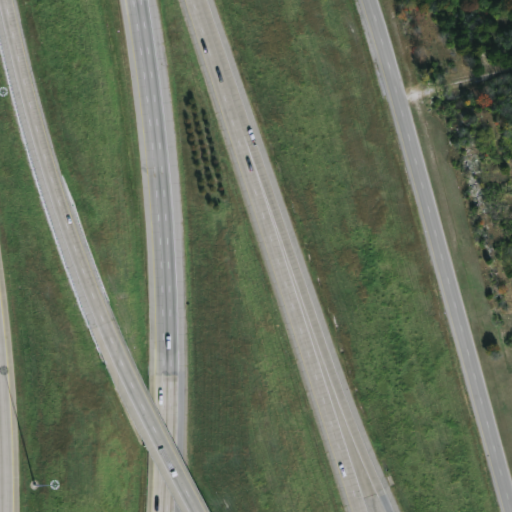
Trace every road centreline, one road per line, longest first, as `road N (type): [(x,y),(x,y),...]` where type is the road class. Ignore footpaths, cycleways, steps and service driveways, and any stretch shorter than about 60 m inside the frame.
road 1 (motorway): [(363,511),(195,0)]
road 2 (secondary): [(511,501),(371,0)]
road 3 (motorway): [(165,511),(167,262),(138,0)]
road 4 (motorway): [(6,0),(61,203),(117,355)]
road 5 (motorway): [(392,511),(281,218)]
road 6 (motorway): [(117,355),(194,511)]
road 7 (motorway): [(0,387),(4,511)]
